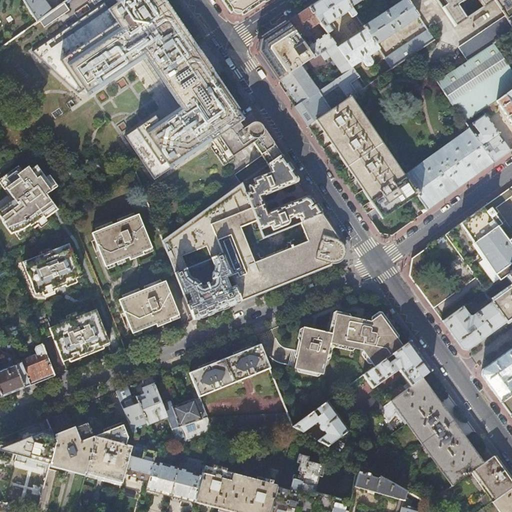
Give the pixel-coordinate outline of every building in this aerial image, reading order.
[(52,11),(43,0),(23,0),(37,22),(38,21),(52,11)] [(114,0),(116,3),(107,9),(103,2),(31,52),(78,94),(83,91),(85,94),(86,94),(88,97),(91,95),(96,91),(145,58),(146,60),(177,105),(179,108),(159,122),(155,116),(124,137),(154,181),(212,142),(239,123),(244,119),(215,77),(213,78),(209,71),(212,69),(206,60),(200,52),(197,54),(193,47),(194,46),(162,0),(114,0)] [(221,0),(230,12),(233,11),(234,13),(236,14),(238,15),(240,15),(242,14),(243,15),(265,0),(221,0)] [(351,7),(345,0),(320,0),(309,8),(326,32),(327,33),(328,34),(332,31),(328,26),(348,12),(352,17),(356,15),(351,7)] [(419,17),(406,0),(402,0),(363,26),(365,28),(376,45),(419,17)] [(493,0),(443,0),(447,5),(443,8),(455,25),(493,0)] [(511,0),(495,0),(506,16),(508,19),(511,16),(511,0)] [(63,3),(58,7),(63,14),(68,10),(63,3)] [(52,11),(38,21),(43,28),(63,14),(58,7),(52,11)] [(326,32),(309,8),(298,15),(288,22),(304,44),(314,58),(335,45),(328,34),(327,33),(308,45),(301,35),(317,25),(323,33),(326,32)] [(511,30),(511,25),(508,19),(506,16),(458,47),(467,60),(493,43),(511,30)] [(17,18),(0,28),(0,45),(24,30),(17,18)] [(257,53),(267,67),(287,54),(287,55),(304,44),(288,22),(260,40),(257,53)] [(337,47),(351,68),(362,60),(366,66),(367,67),(368,67),(370,66),(371,66),(372,65),(372,64),(373,63),(373,62),(372,60),(369,56),(379,49),(376,45),(365,28),(337,47)] [(385,58),(392,68),(434,40),(427,30),(385,58)] [(511,70),(493,43),(467,60),(437,81),(465,121),(486,107),(490,112),(496,108),(492,103),(496,100),(511,122),(511,70)] [(267,67),(277,82),(280,81),(314,58),(304,44),(287,55),(287,54),(267,67)] [(334,81),(352,69),(351,68),(337,47),(335,45),(314,58),(280,81),(290,94),(298,105),(318,91),(304,72),(310,67),(312,71),(325,63),(323,60),(329,56),(337,69),(330,74),(334,81)] [(177,105),(146,60),(140,64),(171,109),(177,105)] [(348,97),(350,96),(356,92),(355,90),(358,88),(355,83),(351,85),(350,83),(358,77),(352,69),(334,81),(318,91),(298,105),(294,107),(302,119),(307,125),(330,109),(322,97),(338,86),(347,98),(348,97)] [(471,130),(469,128),(434,153),(404,175),(350,96),(348,97),(403,178),(435,155),(471,130)] [(307,125),(367,214),(375,208),(380,217),(415,193),(416,195),(426,209),(457,186),(435,155),(403,178),(348,97),(347,98),(330,109),(307,125)] [(485,114),(468,126),(469,128),(471,130),(493,160),(494,162),(511,150),(485,114)] [(239,123),(212,142),(226,162),(253,143),(268,165),(281,155),(262,127),(261,126),(260,125),(260,124),(259,124),(258,123),(257,123),(256,123),(255,123),(254,123),(253,123),(252,124),(251,124),(243,129),(239,123)] [(457,186),(493,160),(471,130),(435,155),(457,186)] [(299,182),(281,155),(268,165),(271,172),(253,179),(255,185),(248,187),(249,191),(245,193),(260,231),(271,227),(273,232),(288,225),(289,225),(289,224),(290,223),(290,222),(290,221),(289,220),(295,217),(296,219),(299,218),(301,223),(321,215),(309,196),(267,213),(260,197),(299,182)] [(458,188),(494,162),(493,160),(457,186),(426,209),(427,210),(458,188)] [(2,222),(11,234),(24,229),(29,225),(30,226),(47,214),(45,211),(52,207),(55,205),(47,194),(51,191),(47,185),(50,183),(37,166),(31,170),(29,166),(18,174),(16,172),(6,179),(10,184),(5,188),(14,200),(0,210),(0,217),(3,222),(2,222)] [(187,224),(163,242),(176,274),(187,270),(212,259),(222,255),(241,301),(330,265),(331,263),(333,263),(335,263),(336,263),(338,262),(339,261),(341,260),(342,259),(343,258),(343,256),(344,255),(344,253),(344,252),(344,250),(344,249),(343,248),(343,246),(342,245),(341,244),(340,243),(339,242),(338,241),(338,240),(321,215),(301,223),(263,239),(260,231),(245,193),(241,184),(187,224)] [(495,208),(511,196),(508,190),(491,202),(495,208)] [(415,193),(380,217),(382,219),(416,195),(415,193)] [(511,272),(511,231),(509,228),(502,233),(497,227),(500,224),(494,216),(499,213),(495,208),(491,202),(483,207),(482,207),(458,224),(459,224),(411,258),(410,268),(409,276),(433,310),(476,280),(484,292),(485,292),(511,272)] [(106,266),(152,248),(138,214),(92,232),(106,266)] [(48,252),(49,254),(43,256),(43,254),(22,263),(35,295),(42,292),(42,291),(44,290),(43,288),(50,285),(52,288),(62,284),(65,282),(64,280),(71,277),(72,279),(74,278),(75,279),(81,276),(69,244),(48,252)] [(176,274),(195,320),(241,301),(222,255),(212,259),(215,267),(212,283),(203,287),(190,277),(187,270),(176,274)] [(511,272),(485,292),(484,292),(483,292),(491,302),(505,323),(511,317),(511,272)] [(165,280),(119,299),(132,333),(155,324),(179,315),(165,280)] [(467,315),(462,308),(442,323),(462,350),(467,350),(505,323),(491,302),(471,316),(467,315)] [(49,329),(62,362),(68,360),(71,358),(70,355),(77,352),(79,356),(87,352),(92,350),(91,347),(98,344),(96,339),(106,335),(96,310),(76,318),(77,320),(74,321),(70,323),(69,321),(49,329)] [(392,353),(402,346),(389,329),(379,315),(370,321),(336,314),(335,316),(332,316),(331,320),(331,324),(333,324),(332,333),(303,327),(299,345),(296,359),(294,367),(323,374),(330,343),(362,350),(374,366),(385,359),(392,353)] [(431,371),(409,341),(402,346),(392,353),(395,358),(388,363),(385,359),(374,366),(363,375),(372,388),(398,370),(407,383),(403,386),(401,384),(389,394),(392,399),(419,379),(431,371)] [(200,368),(190,372),(199,396),(269,368),(260,344),(239,353),(200,368)] [(54,376),(42,345),(36,347),(35,349),(37,356),(21,362),(30,386),(54,376)] [(511,348),(481,370),(481,376),(485,381),(496,397),(500,403),(511,394),(511,348)] [(0,397),(30,386),(21,362),(14,365),(13,361),(3,365),(4,369),(0,370),(0,397)] [(135,397),(146,421),(147,424),(158,419),(157,416),(165,413),(161,403),(151,377),(144,380),(147,388),(143,389),(145,393),(135,397)] [(427,389),(419,379),(392,399),(390,400),(392,403),(398,410),(452,485),(473,470),(481,464),(474,454),(448,418),(427,389)] [(127,387),(116,392),(129,423),(133,432),(136,431),(134,426),(146,421),(135,397),(132,399),(127,387)] [(511,394),(500,403),(509,415),(511,412),(511,394)] [(353,411),(360,422),(382,406),(374,396),(353,411)] [(174,406),(171,398),(161,403),(165,413),(178,445),(185,442),(214,431),(208,417),(201,400),(200,397),(184,402),(184,403),(181,404),(174,406)] [(312,412),(293,426),(303,432),(317,421),(320,425),(320,426),(319,427),(320,428),(320,429),(321,430),(322,431),(323,431),(324,431),(325,431),(326,433),(317,440),(327,446),(348,430),(328,400),(312,412)] [(208,417),(214,431),(293,426),(288,412),(208,417)] [(55,441),(54,438),(46,420),(0,438),(0,450),(5,452),(6,449),(7,449),(8,444),(17,446),(16,451),(15,454),(31,458),(49,464),(55,441)] [(95,439),(86,473),(103,478),(122,483),(125,473),(129,457),(132,446),(135,436),(133,432),(129,423),(125,424),(121,426),(110,431),(94,437),(95,439)] [(69,432),(54,438),(55,441),(49,464),(66,468),(86,473),(95,439),(94,437),(89,426),(76,431),(76,430),(69,432)] [(132,446),(145,449),(158,452),(154,441),(135,436),(132,446)] [(135,458),(129,457),(125,473),(136,475),(149,479),(154,462),(157,453),(158,452),(145,449),(142,457),(137,456),(135,457),(135,458)] [(277,486),(270,511),(347,511),(350,504),(314,495),(322,464),(308,461),(309,457),(299,454),(296,463),(301,464),(299,472),(301,472),(300,474),(301,475),(301,478),(293,478),(290,489),(277,486)] [(511,485),(511,482),(493,456),(481,464),(473,470),(494,499),(511,485)] [(154,462),(149,479),(147,489),(161,492),(171,495),(178,468),(161,463),(160,464),(154,462)] [(205,466),(202,475),(195,501),(220,508),(236,511),(270,511),(277,486),(278,485),(272,483),(273,480),(257,476),(256,479),(226,472),(227,469),(213,465),(212,468),(205,466)] [(405,491),(360,465),(354,487),(372,492),(403,501),(404,497),(405,491)] [(178,468),(171,495),(185,499),(195,501),(202,475),(194,473),(195,472),(178,468)] [(511,511),(511,485),(494,499),(493,500),(502,511),(511,511)] [(404,497),(403,501),(399,511),(416,511),(417,511),(409,509),(411,501),(404,497)]
